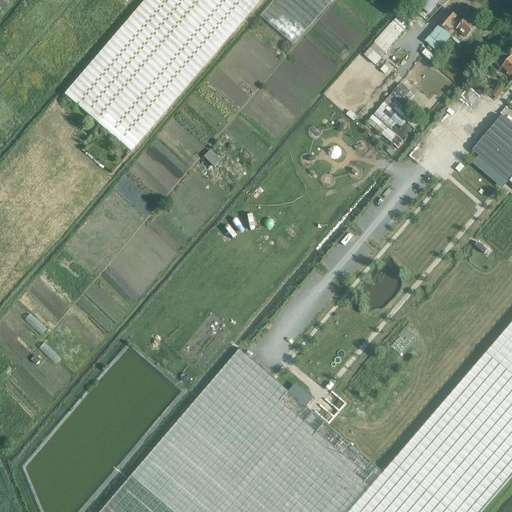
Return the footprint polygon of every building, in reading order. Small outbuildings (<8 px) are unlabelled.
[(0,0),(0,13),(11,0),(0,0)] [(138,0),(55,97),(132,163),(257,13),(268,0),(138,0)] [(294,45),(332,0),(274,0),(261,16),(294,45)] [(438,2),(436,0),(414,0),(429,13),(434,8),(433,7),(438,2)] [(462,25),(457,20),(458,19),(449,11),(439,23),(440,24),(448,31),(453,25),(459,31),(467,37),(477,25),(468,18),(462,25)] [(437,52),(452,35),(454,37),(459,31),(453,25),(448,31),(440,24),(425,41),(437,52)] [(375,64),(401,34),(391,25),(364,55),(375,64)] [(430,60),(437,52),(429,45),(422,53),(430,60)] [(511,56),(511,57),(504,50),(494,63),(501,69),(503,67),(509,72),(508,74),(510,76),(511,74),(511,75),(511,56)] [(511,179),(511,124),(469,87),(439,122),(509,183),(511,179)] [(421,122),(390,96),(368,122),(398,148),(421,122)] [(386,140),(377,131),(372,137),(381,146),(386,140)] [(208,175),(221,160),(209,150),(196,165),(208,175)] [(511,179),(509,183),(511,184),(511,323),(384,473),(350,511),(481,511),(511,477),(511,179)] [(25,319),(42,334),(47,328),(31,313),(25,319)] [(56,363),(61,357),(45,342),(40,348),(56,363)] [(350,511),(384,473),(240,351),(101,511),(350,511)]
